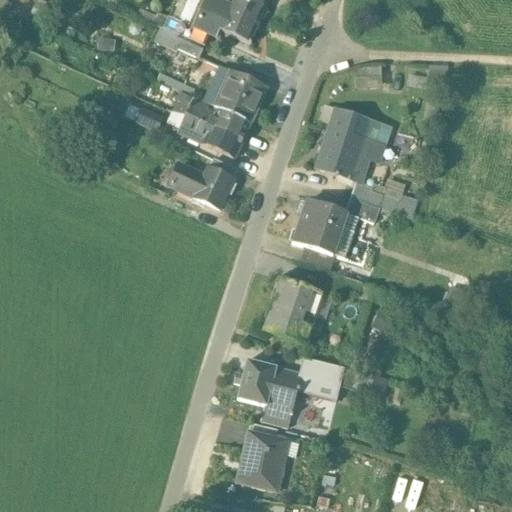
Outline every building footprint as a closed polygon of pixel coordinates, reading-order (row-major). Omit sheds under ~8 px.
[(181,0),(176,16),(195,24),(204,0),(181,0)] [(250,47),(259,24),(229,11),(230,9),(207,0),(194,31),(210,38),(218,41),(220,35),(250,47)] [(265,0),(219,0),(231,5),(230,9),(229,11),(259,24),(268,1),(265,0)] [(194,31),(186,28),(181,39),(183,40),(205,50),(210,38),(194,31)] [(205,50),(183,40),(178,52),(199,61),(205,50)] [(266,90),(230,73),(214,109),(249,126),(266,90)] [(380,89),(380,80),(360,79),(360,88),(380,89)] [(194,100),(178,93),(172,107),(187,113),(194,100)] [(214,109),(194,100),(187,113),(186,117),(242,143),(249,126),(214,109)] [(163,121),(140,111),(135,124),(158,134),(163,121)] [(380,149),(351,139),(358,120),(334,113),(328,133),(331,134),(324,158),(320,157),(315,174),(337,181),(337,179),(356,186),(357,185),(360,187),(368,161),(374,163),(377,155),(378,155),(379,152),(380,149)] [(242,143),(186,117),(178,135),(234,160),(242,143)] [(237,173),(213,162),(208,173),(232,183),(237,173)] [(208,173),(207,172),(203,180),(179,169),(169,189),(193,200),(193,201),(197,203),(219,213),(233,184),(232,183),(208,173)] [(383,199),(354,190),(350,202),(379,212),(383,199)] [(397,208),(383,199),(379,212),(394,217),(397,208)] [(379,212),(350,202),(345,216),(374,226),(379,212)] [(345,217),(306,205),(293,246),(332,258),(345,217)] [(361,285),(339,278),(334,291),(356,298),(361,285)] [(320,298),(280,284),(262,335),(303,349),(320,298)] [(375,290),(361,285),(356,298),(370,303),(375,290)] [(343,371),(303,361),(299,377),(295,394),(335,404),(341,380),(343,371)] [(299,377),(247,366),(239,402),(264,408),(291,414),(295,394),(299,377)] [(291,414),(264,408),(260,425),(287,431),(291,414)] [(277,432),(250,425),(247,436),(275,442),(277,432)] [(275,442),(247,436),(236,486),(276,495),(285,459),(288,446),(288,445),(275,442)] [(298,448),(288,446),(285,459),(295,461),(298,448)]
